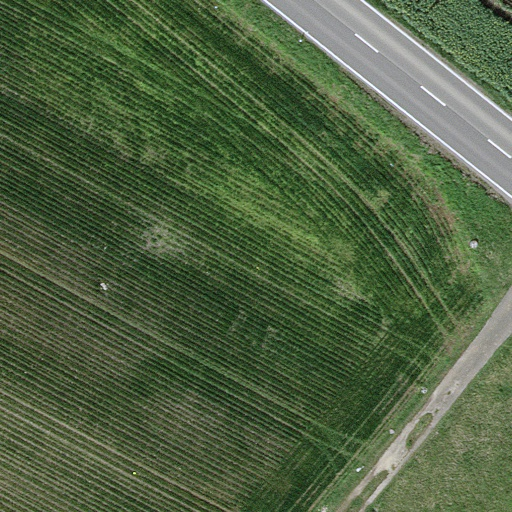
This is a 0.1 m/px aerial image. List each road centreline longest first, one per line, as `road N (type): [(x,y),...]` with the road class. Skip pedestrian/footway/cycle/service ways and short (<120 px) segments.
road 1 (primary): [(307,0),(511,161)]
road 2 (track): [(347,511),(511,311)]
